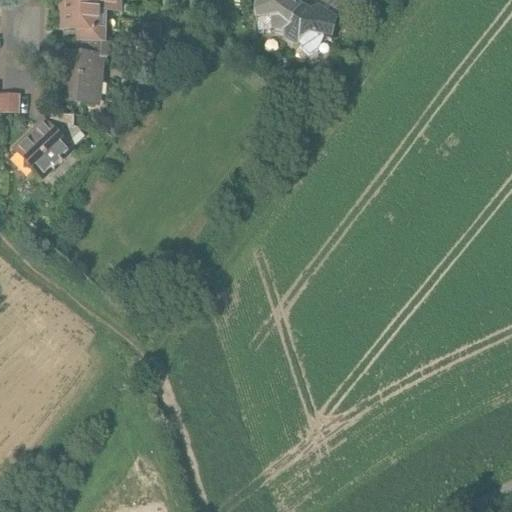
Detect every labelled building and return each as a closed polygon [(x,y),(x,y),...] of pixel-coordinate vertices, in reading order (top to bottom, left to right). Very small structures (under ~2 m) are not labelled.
[(98,30),(98,11),(107,11),(118,11),(118,0),(62,0),(62,32),(77,32),(98,32),(98,30)] [(283,34),(301,7),(292,0),(258,0),(257,2),(256,2),(255,4),(255,5),(254,6),(254,7),(253,9),(255,19),(255,20),(257,20),(258,33),(272,32),(282,34),(282,42),(283,43),(283,34)] [(317,8),(308,0),(292,0),(301,7),(310,12),(317,8)] [(334,0),(323,0),(319,5),(343,26),(352,15),(334,0)] [(283,34),(283,43),(295,50),(298,47),(308,56),(318,50),(324,39),(331,40),(336,21),(317,8),(310,12),(301,7),(283,34)] [(107,11),(98,11),(98,30),(104,31),(107,31),(107,11)] [(77,32),(77,44),(104,45),(104,31),(98,30),(98,32),(77,32)] [(77,44),(76,57),(101,59),(101,61),(106,61),(108,45),(104,45),(77,44)] [(76,57),(61,56),(61,59),(58,61),(57,71),(59,74),(59,77),(62,77),(61,87),(58,86),(56,103),(92,107),(95,80),(99,81),(101,61),(101,59),(76,57)] [(19,97),(0,96),(0,115),(19,116),(19,97)] [(50,117),(48,129),(57,139),(66,131),(73,131),(73,130),(73,118),(50,117)] [(43,124),(14,152),(42,181),(71,153),(70,153),(84,139),(76,130),(76,129),(73,130),(73,131),(66,131),(57,139),(48,129),(43,124)]
